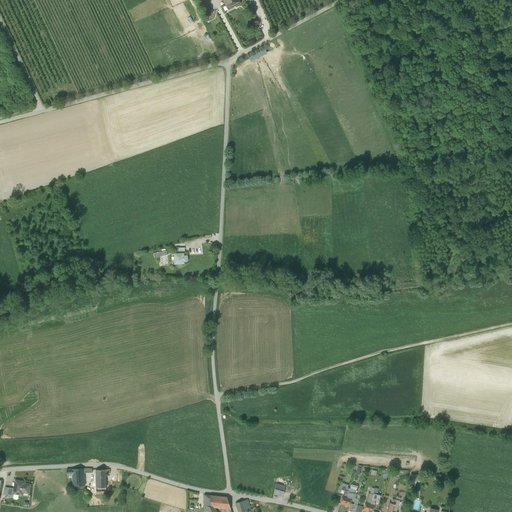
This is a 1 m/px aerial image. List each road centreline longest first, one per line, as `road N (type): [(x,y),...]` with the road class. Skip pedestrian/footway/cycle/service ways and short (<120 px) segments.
road 1 (unclassified): [(229,494),(213,349),(233,57)]
road 2 (track): [(511,323),(216,395)]
road 3 (unclassified): [(233,57),(0,122)]
road 4 (unclassified): [(0,470),(114,465),(229,494)]
road 5 (track): [(421,419),(238,417),(216,395)]
road 6 (unclassified): [(233,57),(343,0)]
